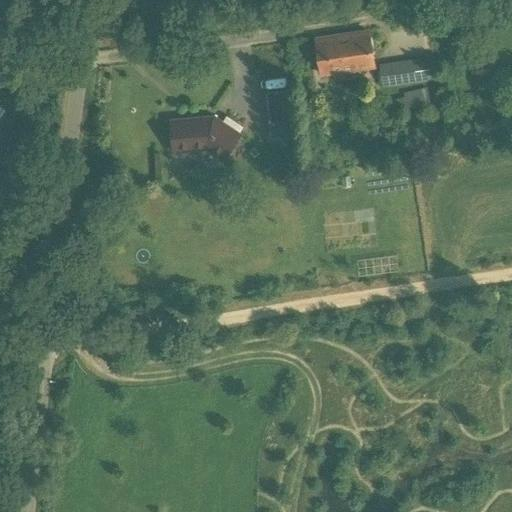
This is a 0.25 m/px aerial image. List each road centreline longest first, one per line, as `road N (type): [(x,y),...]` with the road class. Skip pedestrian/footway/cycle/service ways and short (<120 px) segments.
road 1 (residential): [(26,511),(90,0)]
road 2 (track): [(46,347),(511,280)]
